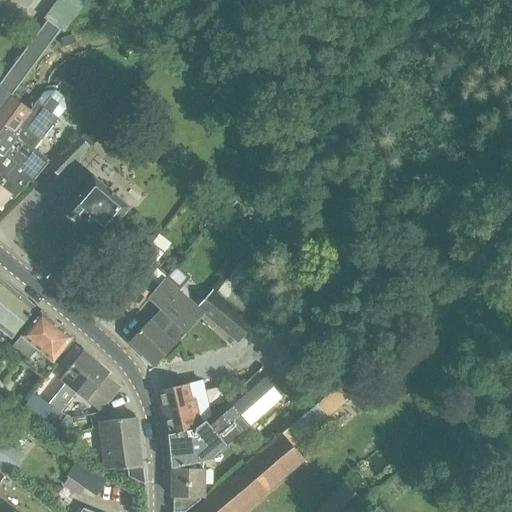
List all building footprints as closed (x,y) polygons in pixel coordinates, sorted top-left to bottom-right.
[(57,0),(44,19),(48,22),(49,21),(61,29),(60,30),(60,31),(61,30),(64,33),(86,3),(81,0),(57,0)] [(0,112),(12,96),(60,31),(60,30),(61,29),(49,21),(48,22),(42,30),(0,85),(0,112)] [(0,209),(11,196),(14,198),(30,179),(32,181),(49,161),(34,149),(66,109),(65,98),(56,91),(44,92),(30,110),(12,96),(0,112),(0,209)] [(50,169),(60,179),(98,141),(88,131),(50,169)] [(83,220),(105,238),(130,209),(95,178),(67,210),(67,217),(75,222),(81,222),(83,220)] [(143,255),(109,297),(113,301),(114,304),(122,311),(125,310),(127,311),(133,303),(137,306),(148,292),(138,284),(154,264),(143,255)] [(235,269),(215,293),(212,290),(198,307),(165,279),(148,297),(162,309),(130,342),(155,366),(205,314),(242,346),(257,328),(253,325),(261,315),(233,291),(244,277),(235,269)] [(0,355),(38,309),(0,277),(0,355)] [(54,362),(74,339),(42,312),(14,346),(31,360),(27,365),(46,381),(58,366),(54,362)] [(21,413),(41,427),(54,407),(62,412),(77,393),(77,392),(100,364),(84,351),(75,363),(73,361),(59,378),(66,383),(50,404),(34,394),(21,413)] [(111,374),(100,364),(77,392),(77,393),(88,402),(95,392),(108,403),(121,388),(108,377),(111,374)] [(265,378),(233,406),(210,427),(206,422),(201,425),(194,429),(171,435),(179,467),(210,461),(250,426),(281,398),(284,393),(269,376),(266,379),(265,378)] [(202,381),(160,391),(171,435),(194,429),(201,425),(206,422),(211,419),(202,381)] [(243,511),(305,460),(294,448),(350,399),(339,386),(246,465),(247,466),(226,485),(224,483),(219,486),(221,489),(192,511),(243,511)] [(41,427),(55,436),(64,421),(68,423),(71,419),(62,412),(54,407),(41,427)] [(64,421),(55,436),(68,445),(75,434),(94,429),(90,416),(71,419),(68,423),(64,421)] [(122,470),(129,469),(143,468),(138,418),(100,423),(105,469),(122,470)] [(0,433),(0,468),(7,474),(24,454),(0,433)] [(79,460),(73,471),(96,485),(102,474),(79,460)] [(143,468),(129,469),(129,476),(145,485),(143,468)] [(186,511),(203,497),(204,469),(174,468),(172,511),(186,511)] [(353,511),(364,502),(357,494),(369,481),(355,468),(343,481),(345,484),(319,511),(353,511)] [(454,504),(460,511),(466,511),(482,500),(474,489),(454,504)]
